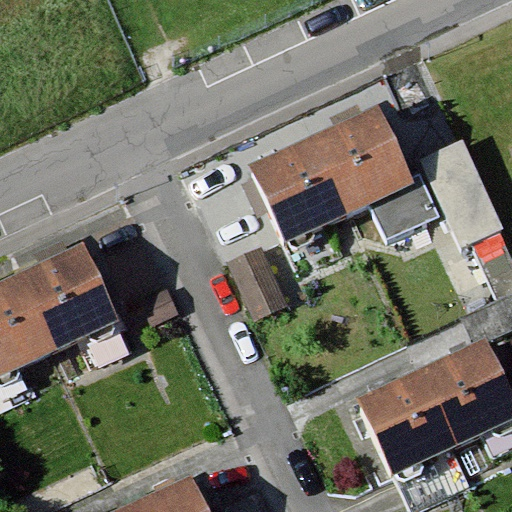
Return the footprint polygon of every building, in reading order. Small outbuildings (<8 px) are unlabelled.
[(380,118),(252,179),(292,261),(420,200),(380,118)] [(82,263),(0,298),(0,392),(117,342),(82,263)] [(511,402),(491,356),(362,416),(398,492),(511,438),(511,402)] [(140,511),(217,511),(204,483),(140,511)] [(267,511),(259,495),(233,507),(235,511),(267,511)]
